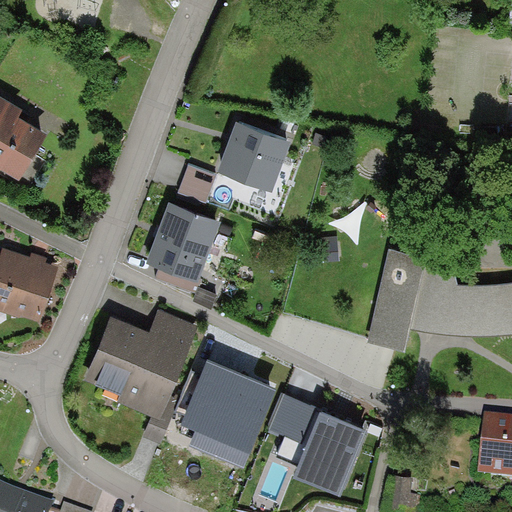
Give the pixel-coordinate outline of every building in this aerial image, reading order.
[(24,116),(0,103),(0,181),(2,178),(29,193),(44,165),(37,161),(48,142),(19,126),(24,116)] [(290,137),(238,117),(218,165),(274,188),(290,137)] [(216,172),(188,161),(179,188),(206,198),(216,172)] [(168,196),(146,255),(197,275),(220,216),(168,196)] [(451,328),(477,330),(497,329),(511,327),(511,281),(498,285),(482,285),(444,283),(447,260),(391,248),(371,339),(405,345),(413,316),(426,318),(451,322),(451,328)] [(60,272),(3,250),(0,257),(0,313),(39,328),(60,272)] [(143,330),(107,315),(80,381),(149,410),(142,427),(162,435),(180,391),(169,387),(195,324),(153,306),(143,330)] [(206,355),(181,415),(197,422),(191,437),(242,457),(273,383),(206,355)] [(322,405),(279,386),(264,423),(307,441),(322,405)] [(296,467),(339,484),(364,423),(322,405),(307,441),(296,467)] [(511,429),(482,426),(476,485),(511,488),(511,429)] [(411,482),(387,479),(383,511),(417,511),(419,502),(408,501),(411,482)] [(46,511),(0,494),(0,511),(46,511)]
